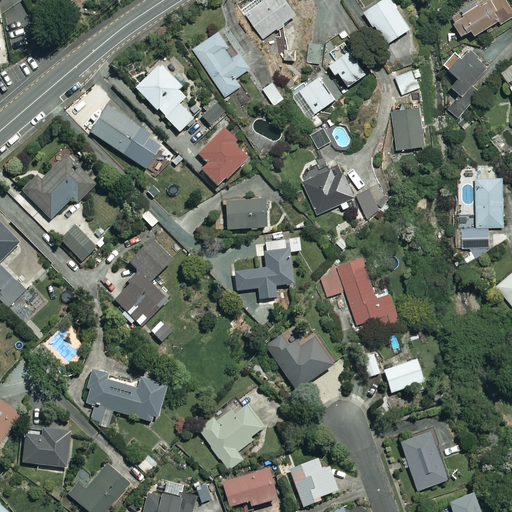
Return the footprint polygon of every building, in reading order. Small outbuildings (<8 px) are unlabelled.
[(38,0),(45,12),(66,0),(38,0)] [(298,15),(287,0),(256,0),(243,8),(263,38),(298,15)] [(411,29),(392,0),(383,0),(364,12),(385,46),(411,29)] [(511,15),(511,10),(504,0),(488,0),(454,23),(463,37),(472,30),(476,36),(499,20),(501,23),(511,15)] [(239,57),(221,31),(194,50),(226,98),(242,87),(236,79),(250,69),(241,56),(239,57)] [(461,95),(464,97),(467,95),(490,67),(468,49),(450,70),(460,78),(452,87),(461,95)] [(364,67),(352,50),(330,66),(342,83),(364,67)] [(511,65),(502,72),(511,88),(511,65)] [(181,88),(161,66),(136,89),(156,112),(158,110),(179,133),(193,120),(179,104),(185,99),(178,91),(181,88)] [(421,89),(414,70),(396,77),(403,96),(421,89)] [(335,100),(319,77),(302,90),(299,86),(290,93),(308,119),(335,100)] [(281,100),(273,87),(265,91),(273,104),(281,100)] [(464,97),(461,95),(448,110),(458,118),(473,100),(467,95),(464,97)] [(209,127),(226,112),(214,99),(197,114),(209,127)] [(146,133),(109,108),(91,134),(128,160),(146,133)] [(425,146),(419,108),(391,112),(397,151),(425,146)] [(330,141),(323,130),(312,137),(319,148),(330,141)] [(248,159),(224,131),(198,154),(207,165),(201,170),(216,187),(248,159)] [(187,163),(164,140),(154,150),(177,173),(187,163)] [(94,185),(67,157),(41,182),(37,177),(22,191),(50,220),(71,200),(75,204),(94,185)] [(343,172),(335,176),(332,169),(303,183),(318,215),(355,198),(343,172)] [(504,227),(503,178),(476,179),(477,229),(462,229),(463,246),(489,246),(489,227),(504,227)] [(371,189),(356,196),(368,225),(384,218),(371,189)] [(265,201),(225,202),(226,231),(266,230),(265,201)] [(0,261),(19,244),(0,223),(0,298),(8,307),(25,292),(0,265),(0,261)] [(96,249),(75,227),(61,241),(82,262),(96,249)] [(290,252),(301,251),(299,237),(288,238),(288,241),(262,243),(261,238),(248,239),(249,248),(254,247),(256,270),(234,272),(237,292),(258,289),(259,300),(276,299),(274,287),(293,285),(290,252)] [(171,262),(150,240),(128,263),(138,273),(127,284),(130,286),(114,302),(140,328),(166,301),(149,284),(171,262)] [(377,298),(364,257),(340,265),(319,281),(328,297),(346,291),(358,324),(379,317),(382,326),(401,320),(392,293),(377,298)] [(511,273),(496,286),(511,304),(511,273)] [(173,333),(160,322),(151,332),(163,344),(173,333)] [(83,346),(73,327),(63,332),(74,351),(83,346)] [(288,347),(281,337),(266,347),(296,391),(332,366),(313,339),(300,348),(296,342),(288,347)] [(381,374),(375,355),(362,359),(367,378),(381,374)] [(422,384),(415,361),(384,372),(391,394),(422,384)] [(39,378),(22,364),(0,390),(0,399),(12,410),(39,378)] [(107,375),(92,371),(87,389),(90,390),(86,404),(94,407),(91,421),(108,426),(112,413),(157,425),(167,384),(140,377),(137,389),(106,381),(107,375)] [(0,445),(20,416),(0,403),(0,445)] [(263,428),(247,406),(234,416),(231,411),(216,422),(213,418),(198,430),(228,471),(243,460),(237,452),(251,441),(249,439),(263,428)] [(69,432),(42,430),(41,437),(25,436),(23,464),(66,468),(69,432)] [(449,481),(432,431),(399,442),(417,492),(449,481)] [(320,472),(316,460),(289,470),(303,508),(320,502),(318,499),(337,492),(328,469),(320,472)] [(105,511),(129,485),(106,466),(94,480),(85,473),(67,494),(88,511),(105,511)] [(275,501),(267,472),(223,484),(229,508),(249,503),(250,508),(275,501)] [(181,492),(180,498),(147,491),(142,511),(191,511),(195,495),(181,492)] [(479,511),(474,494),(449,503),(451,511),(479,511)] [(9,511),(0,503),(0,511),(9,511)]
